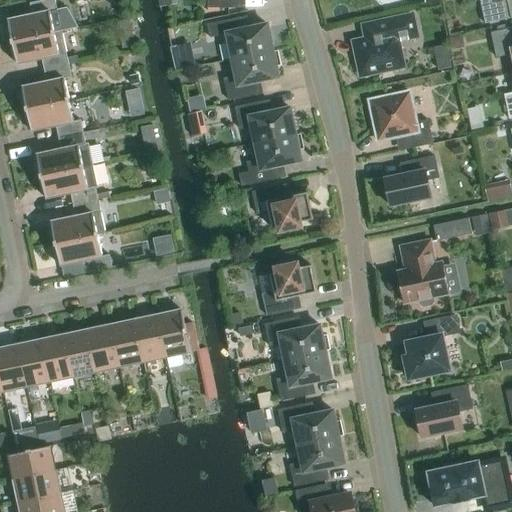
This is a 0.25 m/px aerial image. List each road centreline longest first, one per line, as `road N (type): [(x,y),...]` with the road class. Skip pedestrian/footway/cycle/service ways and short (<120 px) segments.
road 1 (residential): [(300,0),(341,153),(394,511)]
road 2 (residential): [(17,303),(178,271)]
